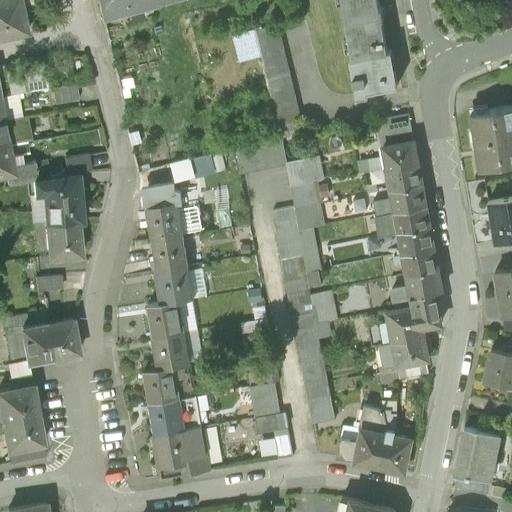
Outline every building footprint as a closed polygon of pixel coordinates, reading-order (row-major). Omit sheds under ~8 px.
[(0,0),(0,39),(27,33),(19,0),(0,0)] [(98,0),(103,16),(163,0),(98,0)] [(352,38),(356,57),(387,51),(382,21),(385,20),(383,9),(381,10),(378,0),(341,0),(348,38),(352,38)] [(292,119),(268,26),(244,32),(268,126),(292,119)] [(350,57),(357,96),(398,90),(391,51),(387,51),(356,57),(350,57)] [(11,89),(32,83),(28,71),(8,77),(11,89)] [(75,84),(51,90),(54,105),(78,99),(75,84)] [(0,121),(4,121),(11,119),(6,95),(0,95),(0,121)] [(511,105),(467,114),(478,173),(511,166),(511,105)] [(0,121),(0,146),(9,145),(16,143),(11,119),(4,121),(0,121)] [(400,154),(424,150),(423,138),(398,141),(400,154)] [(271,141),(234,149),(240,174),(277,165),(271,141)] [(0,176),(9,175),(11,185),(39,179),(45,178),(41,158),(14,164),(9,145),(0,146),(0,176)] [(386,165),(387,172),(427,166),(424,150),(400,154),(386,156),(388,165),(386,165)] [(60,161),(63,175),(85,171),(90,170),(87,156),(60,161)] [(277,165),(284,202),(311,197),(316,196),(313,181),(324,179),(320,157),(277,165)] [(194,159),(173,164),(177,182),(199,177),(194,159)] [(394,177),(396,190),(430,185),(427,166),(387,172),(388,178),(394,177)] [(45,178),(39,179),(41,194),(50,193),(52,225),(83,224),(89,223),(85,171),(63,175),(45,178)] [(382,201),(384,214),(433,206),(430,185),(396,190),(397,198),(382,201)] [(306,247),(320,244),(311,197),(284,202),(301,291),(307,322),(335,317),(329,287),(315,289),(306,247)] [(511,199),(489,203),(496,246),(511,243),(511,199)] [(174,201),(146,206),(151,236),(180,231),(174,201)] [(284,202),(258,207),(298,419),(324,414),(307,322),(301,291),(284,202)] [(381,237),(403,234),(437,228),(433,206),(384,214),(377,215),(381,237)] [(83,224),(52,225),(53,254),(85,252),(83,224)] [(400,248),(401,256),(440,249),(437,228),(403,234),(405,247),(400,248)] [(180,231),(151,236),(156,267),(185,262),(180,231)] [(408,266),(410,277),(444,271),(440,249),(401,256),(399,256),(401,267),(408,266)] [(185,262),(156,267),(162,299),(174,297),(191,294),(185,262)] [(410,277),(411,285),(407,286),(410,303),(446,297),(451,296),(446,270),(444,271),(410,277)] [(511,271),(501,273),(507,317),(511,316),(511,271)] [(36,278),(38,293),(63,290),(61,274),(36,278)] [(162,299),(146,302),(151,334),(180,329),(174,297),(162,299)] [(408,311),(395,314),(398,336),(432,330),(431,328),(451,324),(446,297),(410,303),(407,304),(408,311)] [(79,318),(54,321),(58,355),(84,351),(79,318)] [(54,321),(27,325),(31,358),(58,355),(54,321)] [(27,325),(14,326),(19,360),(31,358),(27,325)] [(180,329),(151,334),(157,366),(185,361),(180,329)] [(390,343),(393,365),(437,357),(432,330),(398,336),(399,342),(390,343)] [(511,351),(489,347),(483,382),(511,387),(511,351)] [(19,360),(8,362),(10,376),(34,372),(31,358),(19,360)] [(157,366),(141,369),(146,402),(191,394),(185,361),(157,366)] [(34,372),(10,376),(12,389),(36,385),(34,372)] [(280,377),(252,381),(259,428),(276,426),(277,435),(262,437),(264,454),(290,450),(280,377)] [(12,389),(0,391),(0,411),(2,424),(42,417),(36,385),(12,389)] [(191,394),(146,402),(152,436),(197,428),(191,394)] [(350,440),(346,456),(387,466),(397,426),(399,417),(368,409),(360,442),(350,440)] [(42,417),(2,424),(8,456),(26,452),(47,449),(42,417)] [(397,426),(387,466),(412,473),(420,440),(406,437),(408,429),(397,426)] [(197,428),(152,436),(158,469),(176,466),(177,472),(204,467),(197,428)] [(503,437),(462,428),(452,473),(493,482),(503,437)] [(26,452),(8,456),(9,463),(27,460),(26,452)] [(381,511),(346,503),(343,511),(381,511)]
